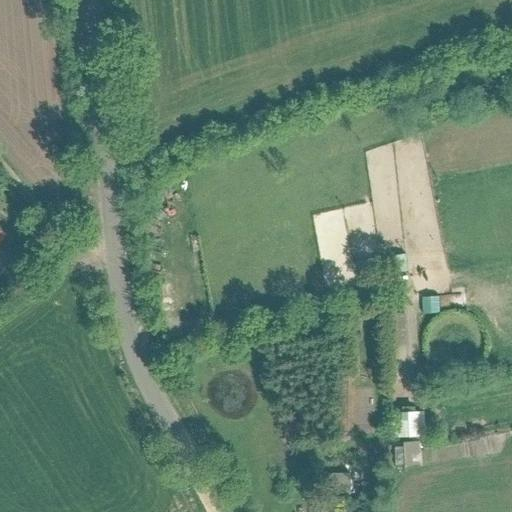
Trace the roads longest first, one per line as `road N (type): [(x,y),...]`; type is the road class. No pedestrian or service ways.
road 1 (tertiary): [(218,511),(150,389),(126,321),(90,0)]
road 2 (unknown): [(0,162),(121,291)]
